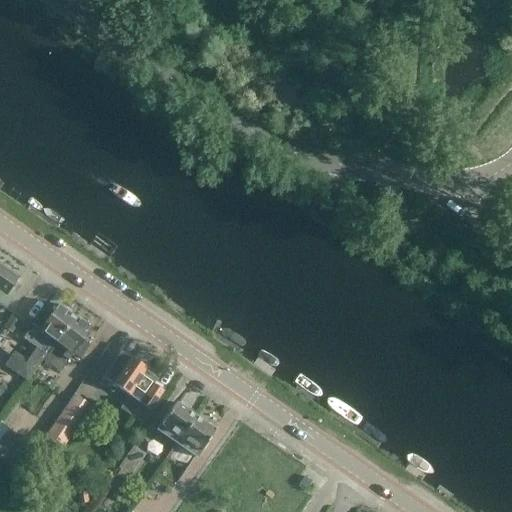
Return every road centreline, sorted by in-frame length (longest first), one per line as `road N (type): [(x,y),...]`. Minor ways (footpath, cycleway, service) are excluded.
road 1 (tertiary): [(418,511),(0,225)]
road 2 (unclassified): [(447,189),(394,171),(331,164),(289,145),(56,0)]
